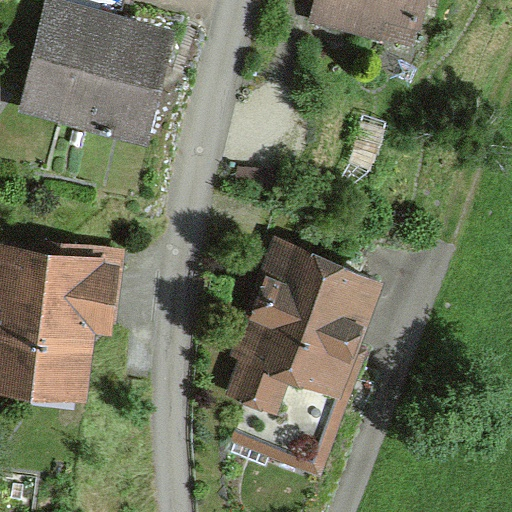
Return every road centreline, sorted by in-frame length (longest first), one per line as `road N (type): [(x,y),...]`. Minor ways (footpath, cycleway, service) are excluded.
road 1 (residential): [(174,511),(170,442),(198,177),(237,0)]
road 2 (track): [(350,511),(454,249),(511,127)]
